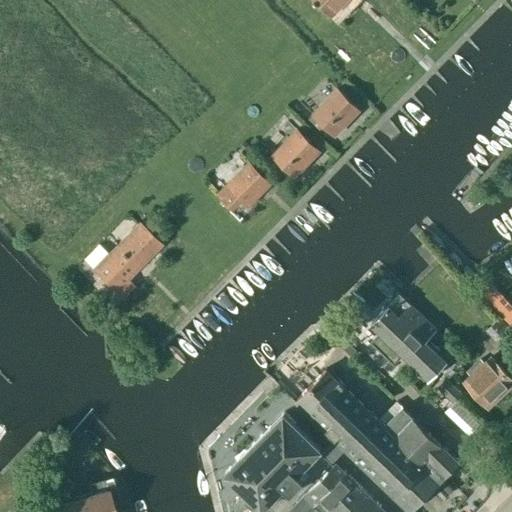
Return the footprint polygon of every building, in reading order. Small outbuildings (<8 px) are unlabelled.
[(315,0),(332,16),(347,0),(315,0)] [(338,88),(312,113),(335,135),(360,109),(338,88)] [(298,128),(272,154),(295,176),(320,150),(298,128)] [(249,161),(218,193),(233,207),(241,199),(248,206),(271,183),(249,161)] [(123,282),(161,243),(139,221),(93,268),(122,296),(129,289),(123,282)] [(447,361),(425,340),(435,329),(410,304),(399,315),(389,306),(389,305),(388,304),(372,321),(373,323),(373,322),(383,331),(373,342),(384,353),(389,357),(397,357),(403,351),(429,376),(429,377),(431,378),(447,361)] [(511,325),(502,315),(494,323),(505,334),(511,327),(511,325)] [(472,375),(465,382),(489,407),(511,385),(511,379),(491,357),(485,364),(480,359),(468,371),(472,375)] [(332,447),(337,442),(409,511),(441,480),(440,479),(458,461),(443,447),(444,446),(402,407),(392,405),(378,419),(326,368),(290,406),(332,447)] [(447,379),(439,386),(453,400),(461,392),(447,379)] [(318,473),(323,468),(326,471),(331,466),(321,458),(332,447),(290,406),(225,471),(267,511),(275,511),(293,494),(284,485),(307,462),(318,473)] [(331,466),(326,471),(302,495),(313,505),(318,500),(330,511),(388,511),(336,461),(331,466)] [(60,501),(63,511),(114,511),(108,488),(60,501)] [(330,511),(318,500),(313,505),(313,506),(306,511),(330,511)]
